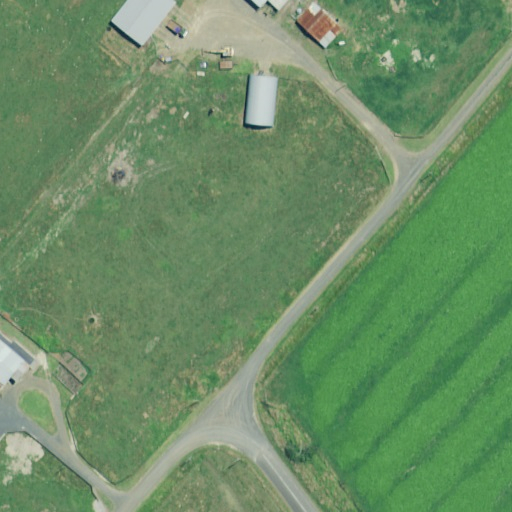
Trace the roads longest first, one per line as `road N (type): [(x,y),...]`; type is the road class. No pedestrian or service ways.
road 1 (unclassified): [(227,406),(511,59)]
road 2 (unclassified): [(132,511),(227,406)]
road 3 (unclassified): [(303,511),(227,406)]
